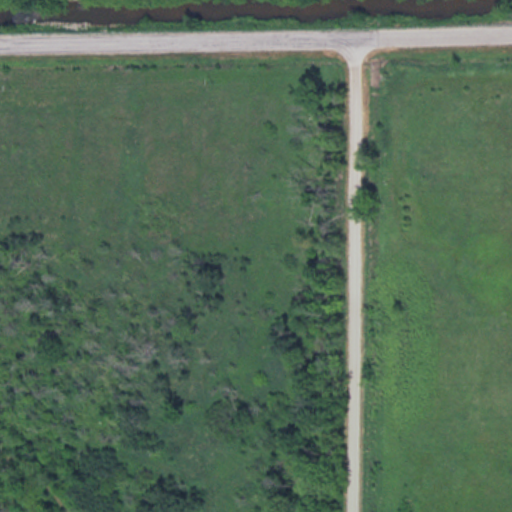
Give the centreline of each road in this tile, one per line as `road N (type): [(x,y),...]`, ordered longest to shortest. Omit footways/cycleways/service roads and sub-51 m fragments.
road 1 (residential): [(0,45),(511,35)]
road 2 (residential): [(347,511),(356,41)]
